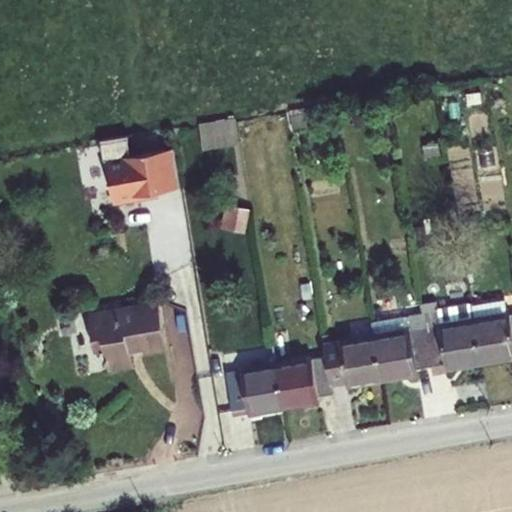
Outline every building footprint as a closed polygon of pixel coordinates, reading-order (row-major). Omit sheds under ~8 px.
[(205,146),(242,140),(238,113),(201,119),(205,146)] [(127,135),(98,140),(101,160),(108,161),(108,165),(113,195),(120,200),(146,195),(148,192),(180,186),(174,147),(136,153),(135,157),(131,154),(127,135)] [(226,201),(224,225),(249,228),(251,204),(226,201)] [(470,289),(472,303),(480,349),(511,344),(511,296),(504,298),(502,284),(470,289)] [(158,289),(86,299),(92,337),(103,336),(106,355),(127,352),(124,333),(140,332),(142,344),(164,340),(158,289)] [(435,297),(420,300),(428,350),(443,347),(444,355),(480,349),(472,303),(437,309),(435,297)] [(404,300),(369,306),(372,320),(406,315),(404,302),(404,300)] [(406,315),(372,320),(379,366),(414,360),(412,353),(428,350),(420,300),(404,302),(406,315)] [(324,328),(325,338),(330,364),(331,366),(345,364),(346,371),(379,366),(372,320),(324,328)] [(272,332),(225,340),(228,355),(274,346),(272,332)] [(325,338),(274,346),(282,392),(319,386),(318,380),(333,378),(331,366),(330,364),(325,338)] [(274,346),(228,355),(234,393),(249,391),(250,398),(282,392),(274,346)]
